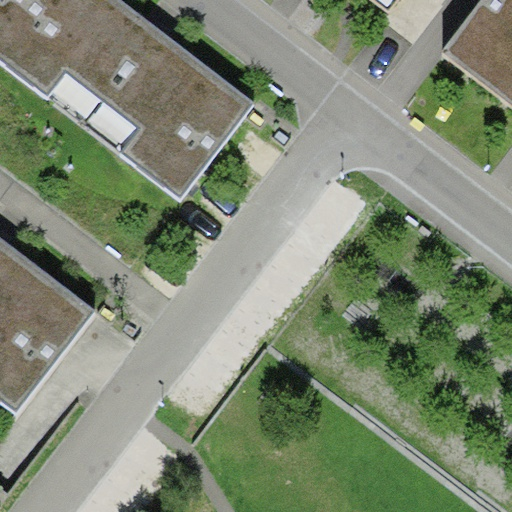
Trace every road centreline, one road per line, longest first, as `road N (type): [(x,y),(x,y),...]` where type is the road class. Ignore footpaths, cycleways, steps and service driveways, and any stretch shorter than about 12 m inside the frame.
road 1 (residential): [(45,511),(350,123)]
road 2 (residential): [(511,244),(350,123)]
road 3 (residential): [(350,123),(197,0)]
